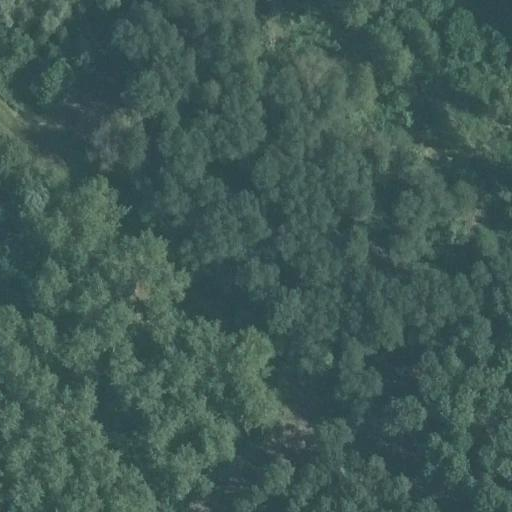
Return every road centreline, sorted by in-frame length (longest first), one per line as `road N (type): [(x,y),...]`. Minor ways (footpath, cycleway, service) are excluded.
road 1 (track): [(400,511),(0,111)]
road 2 (track): [(240,511),(511,283)]
road 3 (track): [(98,0),(0,95)]
